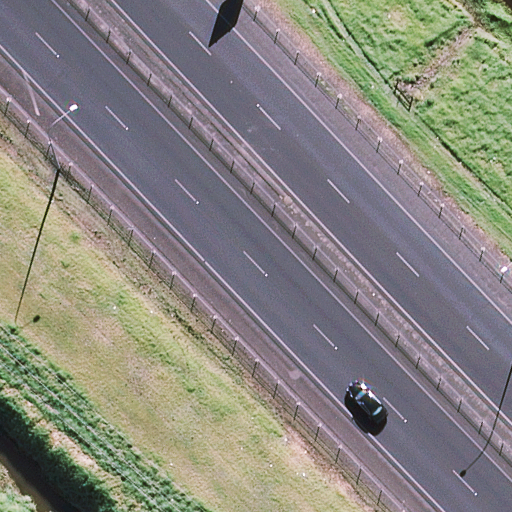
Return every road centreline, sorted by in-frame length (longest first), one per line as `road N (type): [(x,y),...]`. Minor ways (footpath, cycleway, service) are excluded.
road 1 (motorway): [(489,511),(0,0)]
road 2 (motorway): [(169,0),(511,349)]
